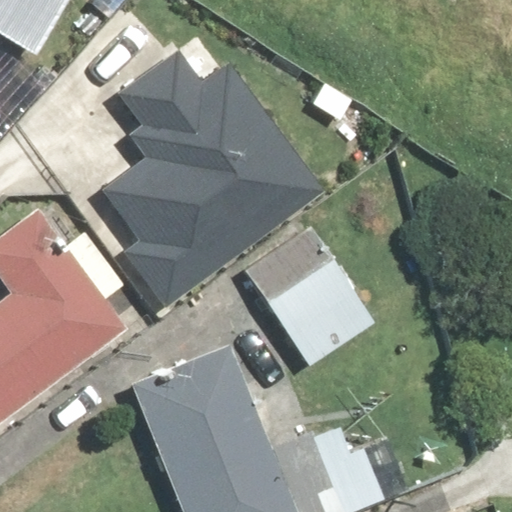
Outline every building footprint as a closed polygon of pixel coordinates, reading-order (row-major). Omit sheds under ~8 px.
[(0,0),(0,31),(32,50),(62,0),(0,0)] [(124,244),(110,254),(149,310),(310,200),(218,66),(188,87),(163,51),(102,92),(127,128),(113,137),(130,161),(86,190),(124,244)] [(21,214),(0,229),(0,410),(108,332),(86,303),(109,286),(70,233),(47,250),(21,214)] [(388,345),(310,229),(243,275),(321,391),(388,345)] [(215,347),(114,385),(161,511),(323,511),(294,435),(254,450),(215,347)]
